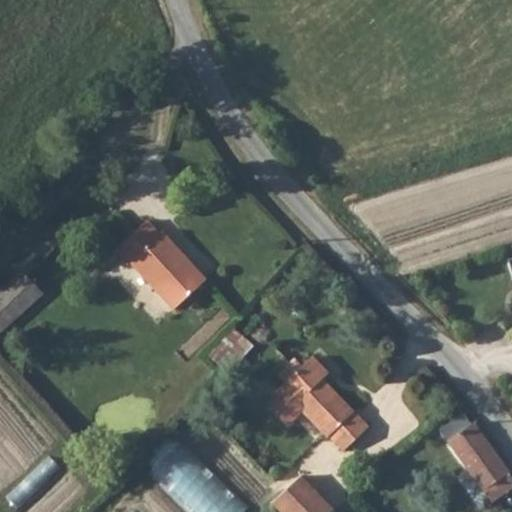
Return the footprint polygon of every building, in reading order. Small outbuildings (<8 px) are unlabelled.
[(163,232),(160,234),(147,220),(115,250),(128,265),(131,263),(174,310),(203,284),(185,265),(190,261),(163,232)] [(203,284),(207,280),(190,261),(185,265),(203,284)] [(0,333),(43,294),(23,272),(3,289),(0,292),(0,333)] [(329,374),(312,357),(297,371),(290,363),(278,375),(285,383),(280,388),(282,391),(301,411),(328,438),(329,437),(344,452),(369,428),(326,384),(324,386),(320,382),(323,380),(329,374)] [(289,423),(301,411),(282,391),(270,403),(289,423)] [(462,417),(442,432),(449,442),(469,427),(462,417)] [(449,442),(493,503),(511,488),(511,477),(509,473),(474,423),(469,427),(449,442)] [(154,471),(195,511),(248,511),(249,511),(181,444),(154,471)] [(331,511),(334,510),(301,476),(272,504),(279,511),(331,511)]
